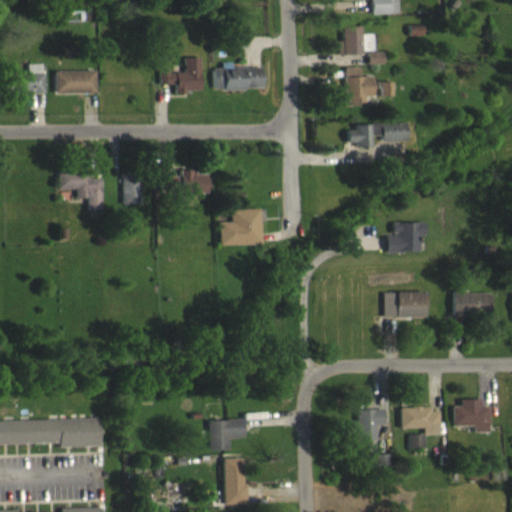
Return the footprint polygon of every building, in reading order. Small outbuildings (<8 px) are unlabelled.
[(340,0),(341,8),(363,8),(362,0),(340,0)] [(396,6),(369,6),(369,23),(396,23),(396,6)] [(371,62),(370,44),(359,44),(359,36),(339,36),(340,50),(335,50),(335,63),(371,62)] [(366,74),(381,73),(380,61),(365,62),(366,74)] [(154,81),(155,95),(170,94),(171,103),(197,102),(196,67),(179,67),(179,80),(154,81)] [(41,74),(25,73),(24,82),(10,82),(9,103),(40,104),(41,74)] [(258,77),(208,78),(209,100),(259,99),(258,77)] [(369,106),(369,86),(358,86),(358,77),(342,77),(342,112),(362,112),(362,106),(369,106)] [(93,80),(50,81),(50,104),(93,103),(93,80)] [(351,134),(351,139),(343,140),(344,152),(352,152),(352,157),(368,156),(367,145),(377,145),(378,150),(403,149),(403,132),(351,134)] [(202,202),(202,184),(192,184),(192,179),(176,179),(175,185),(157,184),(157,201),(202,202)] [(98,220),(98,188),(85,188),(85,181),(54,181),(54,198),(72,199),(72,208),(84,208),(84,219),(98,220)] [(119,214),(137,214),(136,182),(118,182),(119,214)] [(257,254),(257,230),(261,230),(261,218),(227,219),(228,231),(215,231),(216,255),(257,254)] [(387,232),(387,245),(382,245),(382,262),(415,262),(415,245),(421,245),(421,232),(387,232)] [(380,301),(379,327),(423,327),(424,302),(380,301)] [(489,303),(450,302),(449,325),(488,326),(489,303)] [(449,436),(471,436),(471,442),(487,442),(487,415),(480,415),(480,408),(457,409),(457,416),(449,416),(449,436)] [(396,417),(397,438),(420,437),(420,445),(437,444),(436,421),(428,421),(428,416),(396,417)] [(373,435),(381,434),(381,418),(353,419),(355,450),(374,449),(373,435)] [(0,429),(0,454),(55,453),(56,457),(95,456),(95,428),(0,429)] [(206,460),(227,460),(226,448),(241,447),(241,429),(205,430),(206,460)] [(421,444),(405,444),(405,458),(421,458),(421,444)] [(389,463),(370,464),(371,483),(390,482),(389,463)] [(242,511),(241,468),(220,468),(220,511),(242,511)]
